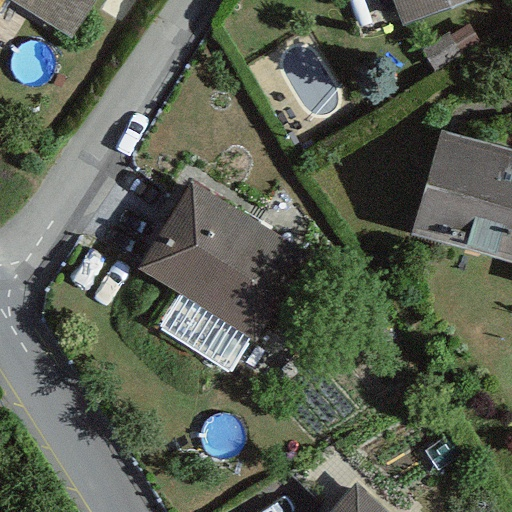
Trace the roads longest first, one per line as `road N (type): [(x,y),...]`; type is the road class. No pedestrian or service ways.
road 1 (residential): [(0,304),(195,0)]
road 2 (unclassified): [(0,304),(126,511)]
